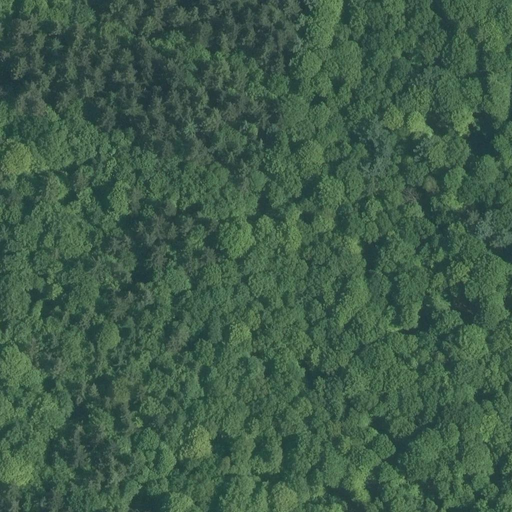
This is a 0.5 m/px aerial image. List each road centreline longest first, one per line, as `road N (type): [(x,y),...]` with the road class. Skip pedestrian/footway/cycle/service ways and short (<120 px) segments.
road 1 (track): [(511,347),(0,147)]
road 2 (track): [(153,511),(250,241),(323,0)]
